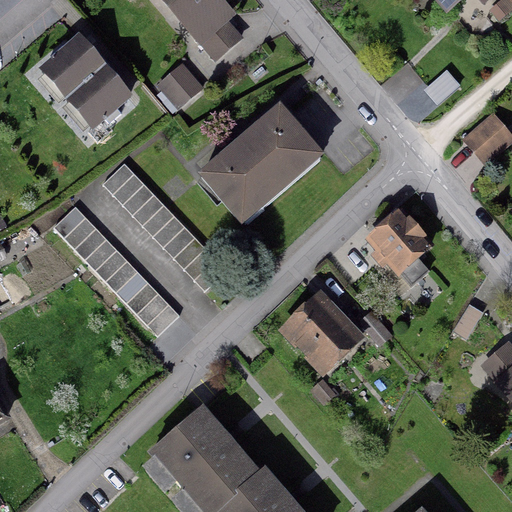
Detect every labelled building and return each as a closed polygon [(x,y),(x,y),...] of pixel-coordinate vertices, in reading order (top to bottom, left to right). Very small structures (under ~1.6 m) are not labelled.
[(160,0),(198,43),(221,23),(227,18),(211,0),(160,0)] [(437,0),(448,12),(461,0),(437,0)] [(238,42),(221,23),(198,43),(214,62),(238,42)] [(42,74),(69,106),(104,74),(92,60),(78,43),(66,54),(61,48),(49,58),(54,64),(42,74)] [(177,111),(200,91),(180,69),(158,89),(177,111)] [(111,82),(104,74),(69,106),(91,131),(103,121),(108,126),(119,116),(115,110),(127,100),(111,82)] [(237,153),(235,151),(201,180),(240,226),(318,160),(279,113),(243,143),(245,146),(242,149),(237,153)] [(510,142),(491,120),(464,143),(484,166),(510,142)] [(123,167),(101,188),(203,295),(225,274),(123,167)] [(52,231),(156,339),(178,319),(74,210),(52,231)] [(428,249),(400,217),(369,243),(377,253),(372,258),(381,269),(387,264),(394,272),(410,290),(427,275),(414,261),(428,249)] [(319,303),(285,335),(321,374),(330,372),(337,365),(338,358),(356,341),(349,334),(344,328),(349,323),(336,309),(330,314),(319,303)] [(452,333),(465,341),(480,317),(468,309),(452,333)] [(358,326),(377,349),(390,339),(370,316),(358,326)] [(511,354),(507,348),(483,369),(511,401),(511,431),(510,434),(511,434),(511,354)] [(261,476),(257,480),(223,442),(199,415),(151,457),(199,511),(292,511),(287,505),(261,476)]
